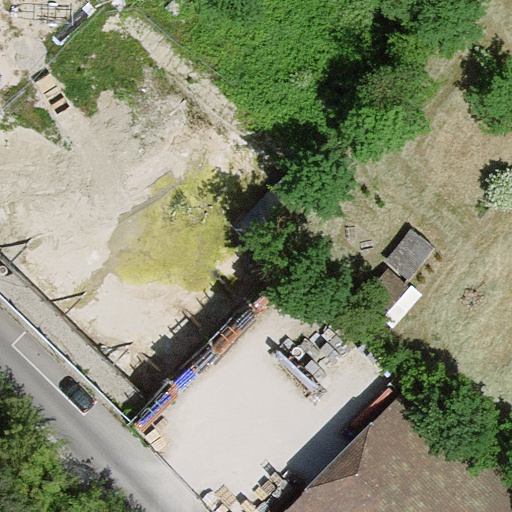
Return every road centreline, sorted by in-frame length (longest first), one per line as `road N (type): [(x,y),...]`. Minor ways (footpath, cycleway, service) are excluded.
road 1 (residential): [(0,338),(163,511)]
road 2 (track): [(191,511),(278,423),(335,475)]
